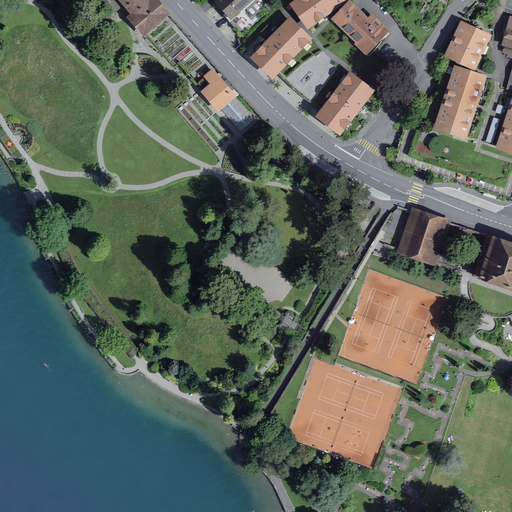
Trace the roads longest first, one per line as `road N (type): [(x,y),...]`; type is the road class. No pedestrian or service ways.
road 1 (secondary): [(352,167),(277,112),(174,0)]
road 2 (residential): [(464,0),(369,143)]
road 3 (secondary): [(511,227),(352,167)]
